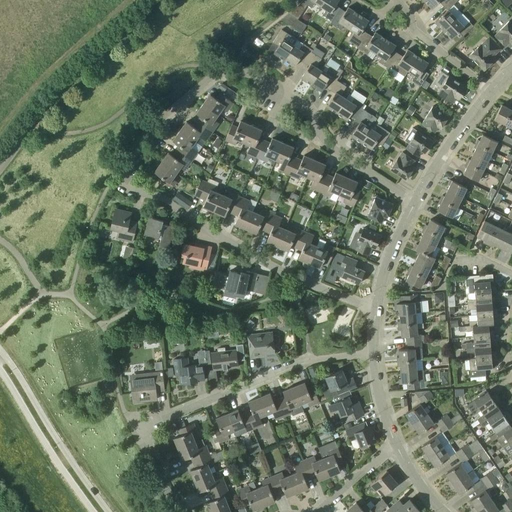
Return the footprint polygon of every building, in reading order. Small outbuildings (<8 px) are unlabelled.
[(321,6),(324,0),(303,0),(302,2),(294,9),(301,14),(307,5),(312,8),(315,2),(321,6)] [(332,21),(340,8),(336,5),(339,0),(324,0),(321,6),(326,10),(323,15),(332,21)] [(449,0),(424,0),(432,9),(439,2),(443,6),(449,0)] [(443,30),(456,18),(448,10),(458,0),(457,0),(449,0),(443,6),(447,10),(435,22),(443,30)] [(349,28),(358,14),(348,7),(345,12),(340,8),(332,21),(331,23),(341,30),(344,25),(349,28)] [(294,9),(289,14),(298,20),(301,14),(294,9)] [(358,47),(367,33),(363,30),(369,21),(358,14),(349,28),(354,32),(349,41),(358,47)] [(456,18),(443,30),(452,39),(459,32),(463,36),(473,26),(469,21),(464,27),(456,18)] [(306,25),(297,20),(293,27),(302,33),(306,25)] [(505,47),(510,42),(511,40),(511,23),(509,20),(499,31),(495,35),(505,47)] [(284,60),(294,45),(288,42),(292,36),(282,29),(273,42),(278,46),(274,53),(284,60)] [(376,53),(385,39),(375,32),(372,37),(367,33),(358,47),(357,48),(368,54),(371,50),(376,53)] [(389,66),(398,53),(393,50),(396,46),(385,39),(376,53),(381,57),(378,62),(389,68),(390,66),(389,66)] [(498,53),(485,40),(480,45),(469,56),(484,70),(495,59),(493,57),(498,53)] [(313,50),(309,48),(303,43),(299,49),(294,45),(284,60),(294,67),(299,59),(304,63),(311,52),(313,50)] [(408,71),(418,56),(408,49),(403,57),(398,53),(389,66),(390,66),(399,73),(403,67),(408,71)] [(321,58),(311,52),(304,63),(309,66),(301,78),(311,85),(321,70),(316,67),(321,58)] [(420,86),(425,80),(429,74),(423,70),(428,63),(418,56),(408,71),(414,74),(410,80),(420,86)] [(337,80),(340,76),(343,71),(339,68),(336,71),(325,64),(321,70),(311,85),(322,92),(325,87),(330,90),(336,80),(337,80)] [(458,100),(460,97),(466,87),(442,71),(442,72),(443,72),(435,84),(442,88),(442,89),(439,95),(452,103),(455,98),(458,100)] [(346,86),(337,80),(336,80),(330,90),(335,93),(326,107),(337,113),(346,99),(341,95),(346,86)] [(429,84),(425,80),(420,86),(426,90),(429,84)] [(389,99),(394,91),(389,88),(383,95),(389,99)] [(203,104),(218,114),(222,109),(227,112),(233,103),(223,95),(219,101),(210,94),(203,104)] [(364,104),(355,98),(349,94),(346,99),(337,113),(347,120),(350,115),(355,118),(362,108),(362,109),(365,104),(364,104)] [(214,120),(218,114),(203,104),(196,113),(201,116),(197,121),(202,125),(212,132),(219,123),(214,120)] [(504,124),(511,108),(511,107),(508,105),(507,108),(501,105),(494,119),(504,124)] [(440,129),(449,116),(433,106),(425,118),(425,119),(422,124),(435,133),(438,127),(440,129)] [(377,118),(362,109),(362,108),(355,118),(360,122),(351,136),(361,142),(371,128),(377,118)] [(202,125),(197,121),(193,126),(187,122),(180,131),(195,142),(199,136),(206,141),(212,132),(202,125)] [(244,142),(251,125),(240,121),(238,127),(232,124),(225,140),(235,145),(238,140),(244,142)] [(259,138),(262,130),(251,125),(244,142),(250,145),(247,153),(257,158),(262,146),(264,141),(265,140),(259,138)] [(371,128),(361,142),(372,149),(376,142),(382,146),(390,133),(380,126),(376,131),(371,128)] [(424,153),(432,141),(417,130),(413,128),(405,140),(408,142),(409,143),(405,148),(418,157),(422,152),(424,153)] [(191,147),(195,142),(180,131),(173,141),(179,145),(176,150),(176,151),(181,154),(191,161),(198,152),(191,147)] [(492,151),(497,142),(483,134),(480,140),(477,139),(475,143),(492,151)] [(276,160),(283,143),(272,138),(270,143),(265,140),(264,141),(262,146),(257,158),(267,162),(269,157),(276,160)] [(291,155),(294,147),(283,143),(276,160),(282,162),(279,170),(289,175),(294,163),(296,158),(296,157),(291,155)] [(487,161),(492,151),(475,143),(474,147),(476,148),(473,154),(487,161)] [(181,154),(176,151),(176,150),(172,155),(168,153),(161,162),(176,173),(181,167),(185,170),(191,161),(181,154)] [(414,167),(412,166),(415,161),(402,152),(399,157),(398,157),(390,170),(406,180),(414,167)] [(483,171),(487,161),(473,154),(470,160),(468,159),(466,163),(483,171)] [(308,177),(315,160),(304,155),(302,160),(296,157),(296,158),(294,163),(289,175),(299,179),(301,174),(308,177)] [(322,172),(326,165),(315,160),(308,177),(314,180),(310,188),(321,192),(326,180),(328,175),(322,172)] [(173,178),(176,173),(161,162),(155,172),(174,186),(177,182),(173,178)] [(478,181),(483,171),(466,163),(464,167),(466,168),(463,174),(478,181)] [(339,194),(347,177),(336,172),(334,177),(328,175),(326,180),(321,192),(331,196),(333,191),(339,194)] [(355,188),(357,182),(347,177),(339,194),(345,197),(343,202),(354,206),(359,194),(360,191),(355,188)] [(202,194),(208,182),(201,179),(196,192),(202,194)] [(447,191),(462,198),(467,188),(450,179),(448,184),(450,185),(447,191)] [(369,189),(372,183),(366,180),(363,187),(369,189)] [(214,211),(221,194),(215,191),(217,187),(208,182),(202,194),(208,197),(203,207),(214,211)] [(457,207),(462,198),(447,191),(444,196),(442,195),(440,199),(457,207)] [(235,208),(240,196),(230,192),(228,197),(221,194),(214,211),(225,216),(227,211),(233,214),(233,213),(235,208)] [(247,209),(250,201),(240,196),(235,208),(233,213),(233,214),(238,216),(235,224),(246,229),(253,211),(247,209)] [(376,197),(370,211),(368,217),(382,223),(384,217),(387,218),(393,204),(376,197)] [(452,217),(456,209),(457,207),(440,199),(438,203),(440,204),(437,210),(452,217)] [(136,222),(129,220),(131,213),(116,209),(111,228),(119,230),(117,238),(132,242),(136,228),(137,223),(136,223),(136,222)] [(267,226),(272,214),(262,209),(259,214),(253,211),(246,229),(257,233),(259,229),(264,231),(265,231),(267,226)] [(279,226),(282,218),(272,214),(267,226),(265,231),(264,231),(270,234),(267,241),(278,246),(285,229),(279,226)] [(149,217),(145,234),(161,238),(159,246),(169,248),(174,227),(163,224),(163,221),(149,217)] [(423,228),(440,236),(445,226),(430,219),(428,225),(425,224),(423,228)] [(487,243),(496,226),(484,220),(477,236),(484,239),(483,241),(487,243)] [(371,224),(368,229),(374,232),(377,226),(371,224)] [(298,243),(304,231),(293,226),(291,231),(285,229),(278,246),(288,251),(290,246),(296,249),(296,248),(298,243)] [(500,247),(507,232),(496,226),(487,243),(493,246),(494,244),(500,247)] [(355,249),(369,255),(372,248),(375,249),(381,235),(374,232),(368,229),(364,228),(358,241),(358,242),(355,249)] [(435,246),(440,236),(423,228),(421,232),(423,233),(421,239),(435,246)] [(310,243),(314,235),(304,231),(298,243),(296,248),(296,249),(302,251),(298,258),(309,263),(317,246),(310,243)] [(472,241),(474,235),(468,232),(466,238),(472,241)] [(511,250),(511,233),(507,232),(500,247),(506,250),(504,255),(509,258),(511,250)] [(414,248),(418,250),(431,256),(431,255),(435,246),(421,239),(418,244),(416,243),(414,248)] [(456,247),(458,245),(452,242),(449,248),(455,251),(456,247)] [(206,270),(210,253),(211,247),(202,245),(201,245),(200,246),(199,247),(198,248),(185,244),(183,255),(185,256),(183,262),(199,266),(198,269),(206,270)] [(329,264),(335,248),(325,244),(323,249),(317,246),(309,263),(320,268),(323,261),(329,264)] [(130,259),(133,248),(123,245),(119,256),(130,259)] [(435,257),(431,255),(431,256),(418,250),(416,254),(418,255),(416,261),(430,268),(435,257)] [(345,256),(340,267),(344,269),(341,276),(359,284),(364,271),(354,267),(357,261),(345,256)] [(448,264),(451,259),(445,256),(442,261),(448,264)] [(425,277),(430,268),(416,261),(413,266),(411,265),(409,269),(425,277)] [(445,270),(448,264),(442,261),(440,267),(445,270)] [(421,287),(425,277),(409,269),(407,273),(409,274),(406,280),(421,287)] [(226,289),(236,291),(245,293),(245,290),(253,291),(257,273),(246,271),(246,272),(241,271),(240,273),(230,271),(226,289)] [(439,284),(442,278),(436,275),(433,281),(439,284)] [(490,281),(479,282),(479,275),(465,276),(467,294),(496,291),(495,287),(490,287),(490,281)] [(436,289),(439,284),(433,281),(430,286),(436,289)] [(491,296),(496,296),(496,291),(467,294),(475,293),(475,299),(467,300),(468,304),(492,302),(491,296)] [(399,314),(415,313),(415,302),(417,302),(417,295),(403,296),(404,303),(396,303),(397,308),(399,308),(399,314)] [(477,314),(498,313),(497,308),(492,308),(492,302),(468,304),(468,310),(476,309),(477,314)] [(398,325),(416,324),(415,313),(399,314),(400,320),(398,321),(398,325)] [(473,326),(494,324),(493,318),(498,318),(498,313),(477,314),(477,320),(469,321),(470,326),(473,326)] [(407,342),(421,341),(420,334),(417,335),(417,329),(424,328),(423,323),(416,324),(398,325),(398,330),(401,330),(401,336),(407,336),(407,342)] [(474,337),(495,335),(494,330),(489,330),(489,325),(494,324),(473,326),(470,326),(465,327),(465,332),(473,331),(474,337)] [(274,352),(273,345),(277,344),(279,342),(278,336),(276,334),(248,337),(251,357),(266,356),(266,353),(274,352)] [(466,343),(466,348),(490,346),(490,340),(495,339),(495,335),(474,337),(474,342),(466,343)] [(421,341),(407,342),(408,349),(399,350),(399,356),(397,357),(397,361),(415,360),(415,359),(422,358),(421,341)] [(214,370),(238,367),(237,361),(245,360),(243,344),(236,345),(237,351),(236,351),(236,350),(225,351),(225,347),(217,348),(218,352),(212,353),(214,370)] [(475,358),(496,356),(496,352),(491,352),(490,346),(466,348),(467,353),(475,353),(475,358)] [(486,380),(486,376),(485,369),(492,368),(492,361),(497,361),(496,356),(475,358),(469,359),(470,377),(479,376),(480,380),(480,382),(486,380)] [(179,376),(180,384),(198,382),(197,381),(205,380),(204,374),(203,364),(189,366),(188,358),(173,360),(175,376),(179,376)] [(401,372),(416,370),(415,360),(397,361),(398,366),(400,366),(401,372)] [(332,397),(350,390),(357,387),(353,377),(346,380),(342,370),(335,373),(334,371),(332,371),(330,372),(329,374),(329,375),(325,377),(330,388),(323,391),(326,399),(332,397)] [(421,388),(420,381),(423,381),(423,370),(416,371),(416,370),(401,372),(401,378),(399,378),(399,383),(407,383),(408,389),(421,388)] [(155,387),(164,386),(162,372),(131,376),(132,381),(131,381),(134,402),(157,399),(155,387)] [(294,387),(301,404),(307,401),(309,406),(320,402),(313,386),(307,388),(305,382),(294,387)] [(294,406),(301,404),(294,387),(283,391),(285,396),(279,398),(286,416),(296,411),(294,406)] [(332,397),(334,402),(327,405),(331,413),(338,411),(340,417),(345,415),(347,421),(364,415),(361,407),(359,401),(352,404),(349,397),(352,396),(350,390),(332,397)] [(429,390),(415,392),(422,403),(433,396),(429,390)] [(473,414),(480,410),(498,397),(495,394),(491,396),(487,391),(467,406),(473,414)] [(286,416),(279,398),(273,400),(270,393),(259,397),(266,414),(273,412),(276,420),(286,416)] [(260,417),(266,414),(259,397),(248,402),(251,409),(245,412),(253,429),(263,425),(260,417)] [(496,404),(501,401),(498,397),(480,410),(482,414),(476,419),(479,423),(500,409),(496,404)] [(409,426),(427,414),(420,403),(405,414),(410,420),(406,422),(409,426)] [(253,429),(245,412),(240,414),(238,409),(227,414),(234,431),(240,428),(242,433),(253,429)] [(488,422),(492,427),(510,415),(507,411),(503,414),(500,409),(479,423),(481,426),(488,422)] [(453,425),(453,424),(462,418),(459,413),(450,420),(440,427),(443,432),(453,425)] [(228,433),(234,431),(227,414),(216,418),(219,424),(213,427),(219,443),(230,438),(228,433)] [(427,414),(409,426),(412,430),(415,428),(419,434),(434,424),(427,414)] [(440,427),(450,420),(446,414),(436,422),(440,427)] [(492,441),(496,438),(511,427),(509,422),(511,419),(511,418),(510,415),(492,427),(496,433),(489,437),(492,441)] [(357,438),(361,447),(376,441),(370,427),(367,428),(365,421),(346,429),(350,440),(357,438)] [(178,449),(196,442),(193,435),(198,433),(194,423),(178,430),(180,435),(174,438),(178,449)] [(502,447),(511,439),(511,426),(511,427),(496,438),(502,447)] [(425,459),(443,446),(436,436),(421,446),(425,453),(422,455),(425,459)] [(459,457),(480,443),(477,439),(468,446),(467,444),(456,452),(459,457)] [(508,455),(511,452),(511,439),(502,447),(508,455)] [(193,462),(210,455),(206,445),(198,448),(196,442),(178,449),(183,460),(190,457),(193,462)] [(258,443),(253,445),(256,452),(261,450),(258,443)] [(480,443),(459,457),(463,462),(467,459),(474,455),(473,455),(478,451),(483,448),(480,443)] [(344,462),(342,459),(337,446),(327,451),(329,456),(323,458),(330,476),(341,471),(338,465),(344,463),(344,462)] [(443,446),(425,459),(428,463),(431,461),(435,467),(450,457),(443,446)] [(195,481),(212,474),(210,468),(214,466),(210,455),(193,462),(195,468),(190,470),(195,481)] [(497,464),(501,460),(497,455),(493,458),(497,464)] [(311,478),(317,475),(319,480),(330,476),(323,458),(316,461),(314,456),(304,460),(309,472),(311,478)] [(297,472),(290,475),(297,492),(308,488),(305,480),(311,478),(309,472),(304,460),(294,464),(297,472)] [(500,468),(506,464),(503,460),(502,460),(497,464),(500,468)] [(473,469),(469,463),(463,467),(460,463),(446,473),(450,479),(447,482),(449,485),(467,473),(473,469)] [(484,483),(500,472),(497,468),(491,472),(491,471),(481,478),(484,483)] [(474,484),(480,479),(473,469),(467,473),(449,485),(452,489),(455,487),(460,494),(471,486),(474,484)] [(370,485),(376,491),(380,488),(385,494),(398,483),(386,471),(370,485)] [(287,496),(297,492),(290,475),(284,477),(282,472),(272,476),(277,489),(278,493),(284,490),(287,496)] [(488,488),(498,481),(503,478),(500,472),(484,483),(488,488)] [(209,495),(227,487),(223,477),(215,480),(212,474),(195,481),(199,492),(207,489),(209,495)] [(257,488),(264,506),(275,501),(272,495),(278,493),(277,489),(272,476),(261,481),(263,486),(257,488)] [(257,488),(251,491),(249,486),(238,490),(243,502),(245,506),(251,504),(253,510),(264,506),(257,488)] [(210,511),(213,511),(228,506),(226,500),(231,498),(227,487),(209,495),(211,500),(207,502),(210,511)] [(492,500),(474,511),(506,511),(511,508),(511,490),(510,488),(505,491),(511,499),(501,506),(499,503),(496,505),(492,500)] [(474,511),(492,500),(485,490),(470,500),(475,506),(471,508),(474,511)] [(418,511),(417,511),(419,510),(417,508),(418,508),(414,504),(410,499),(403,505),(399,500),(398,502),(387,511),(418,511)] [(383,500),(373,508),(376,511),(379,511),(388,505),(383,500)] [(373,511),(365,503),(360,507),(356,502),(347,510),(349,511),(373,511)]
